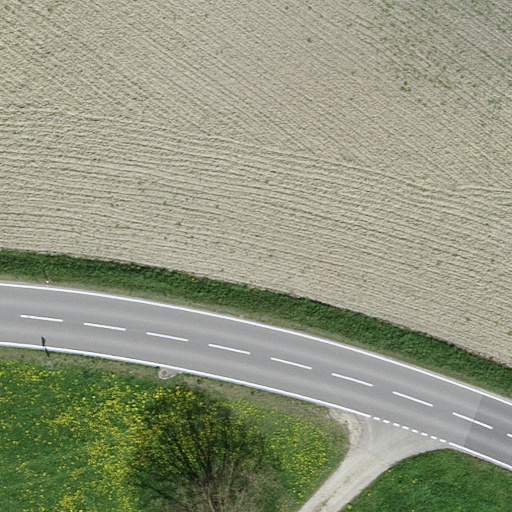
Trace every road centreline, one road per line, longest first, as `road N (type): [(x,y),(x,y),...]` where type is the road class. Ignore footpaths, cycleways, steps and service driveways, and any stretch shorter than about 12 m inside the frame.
road 1 (secondary): [(0,313),(137,331),(436,411),(511,443)]
road 2 (track): [(436,411),(327,511)]
